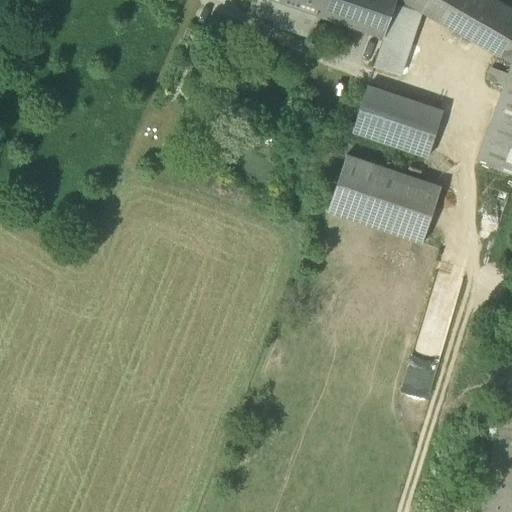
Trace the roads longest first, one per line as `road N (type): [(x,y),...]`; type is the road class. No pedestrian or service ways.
road 1 (track): [(403,511),(473,274),(458,147)]
road 2 (unclassified): [(204,0),(359,75)]
